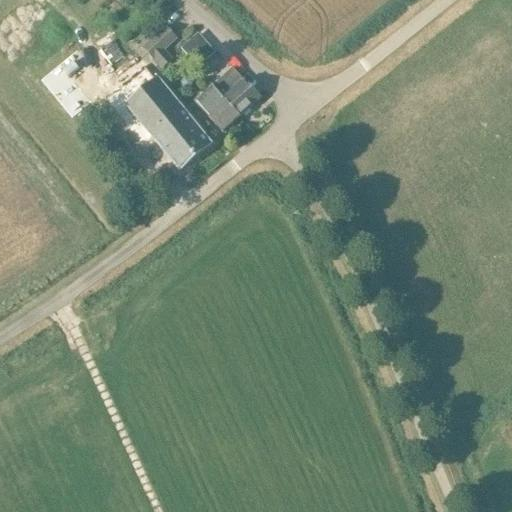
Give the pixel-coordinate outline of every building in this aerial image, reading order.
[(161,70),(172,60),(164,51),(176,40),(165,27),(142,48),(161,70)] [(194,34),(177,49),(194,67),(211,52),(194,34)] [(209,145),(156,79),(154,81),(140,64),(126,76),(129,80),(115,91),(179,170),(209,145)] [(259,99),(231,68),(231,69),(210,88),(237,118),(259,99)] [(237,118),(210,88),(194,102),(221,132),(237,118)]
